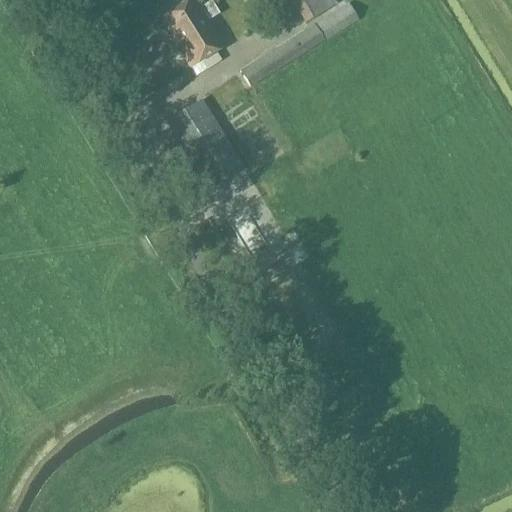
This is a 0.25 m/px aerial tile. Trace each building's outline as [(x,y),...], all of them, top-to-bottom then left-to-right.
[(212,2),(202,8),(196,0),(194,0),(161,21),(190,70),(226,48),(210,22),(220,16),(212,2)] [(336,0),(291,0),(306,26),(340,6),(336,0)] [(349,6),(314,26),(240,73),(251,90),(325,43),(360,22),(349,6)] [(203,102),(166,124),(209,194),(245,171),(203,102)] [(157,107),(132,119),(148,152),(173,141),(157,107)] [(275,148),(243,167),(271,214),(303,195),(275,148)] [(346,359),(333,369),(339,378),(352,368),(346,359)]
